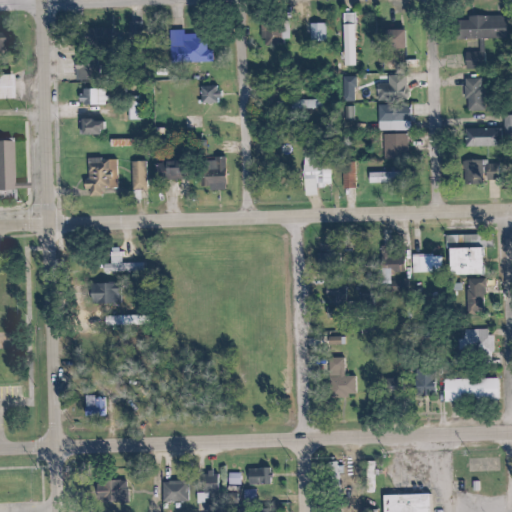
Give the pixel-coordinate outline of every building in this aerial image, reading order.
[(344,12),(344,62),(356,62),(356,12),(344,12)] [(464,16),(465,39),(510,37),(509,14),(464,16)] [(264,45),(282,44),(282,21),(264,22),(264,45)] [(326,23),(311,23),(311,40),(326,40),(326,23)] [(96,42),(116,42),(116,27),(97,27),(96,42)] [(0,52),(12,52),(11,29),(0,29),(0,52)] [(210,35),(186,35),(186,29),(175,29),(175,62),(210,62),(210,35)] [(411,42),(410,29),(393,29),(393,43),(411,42)] [(490,67),(489,39),(480,40),(480,51),(466,51),(467,68),(490,67)] [(408,75),(390,74),(389,97),(407,97),(408,75)] [(479,108),(497,108),(497,77),(466,78),(466,87),(479,87),(479,108)] [(229,86),(214,86),(215,101),(230,100),(229,86)] [(93,88),(93,102),(115,101),(114,87),(93,88)] [(391,121),(423,120),(422,103),(390,104),(391,121)] [(500,148),(500,130),(464,130),(464,148),(500,148)] [(0,135),(24,135),(25,202),(0,202),(0,135)] [(408,135),(383,135),(383,160),(408,160),(408,135)] [(199,160),(199,191),(226,191),(226,160),(199,160)] [(183,161),(155,161),(155,180),(183,180),(183,161)] [(463,188),(483,188),(483,161),(463,162),(463,188)] [(131,162),(131,190),(148,190),(148,162),(131,162)] [(485,182),(503,182),(503,165),(486,164),(485,182)] [(332,186),(332,169),(310,169),(310,186),(332,186)] [(370,173),(370,185),(397,185),(397,173),(370,173)] [(480,275),(480,249),(493,249),(492,236),(446,236),(446,250),(456,250),(457,275),(480,275)] [(485,280),(455,280),(455,314),(484,315),(485,280)] [(346,310),(346,283),(327,283),(327,310),(346,310)] [(459,365),(493,366),(493,335),(491,335),(491,330),(460,330),(459,365)] [(329,398),(356,398),(356,377),(347,377),(347,359),(329,359),(329,398)] [(436,369),(412,369),(412,397),(436,397),(436,369)] [(444,378),(444,403),(498,403),(498,378),(444,378)] [(98,395),(98,416),(117,416),(116,395),(98,395)] [(342,502),(342,465),(327,465),(327,502),(342,502)] [(272,469),(244,469),(244,485),(272,485),(272,469)] [(230,485),(239,485),(240,475),(230,475),(230,485)] [(220,476),(203,476),(203,495),(220,495),(220,476)] [(162,483),(162,503),(189,503),(189,483),(162,483)] [(244,504),(256,504),(256,492),(244,492),(244,504)] [(397,494),(397,511),(444,511),(444,493),(397,494)]
